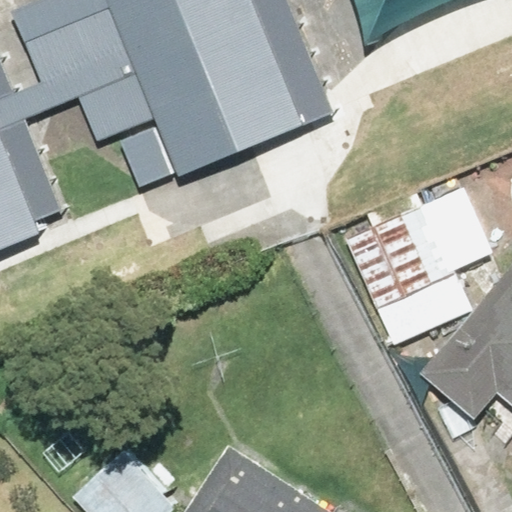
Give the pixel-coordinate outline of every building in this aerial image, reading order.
[(252,0),(24,0),(5,8),(49,116),(79,104),(94,139),(159,112),(190,188),(310,139),(252,0)] [(0,90),(0,257),(60,233),(0,90)] [(448,102),(408,120),(432,174),(472,156),(448,102)] [(469,188),(348,236),(373,300),(494,252),(469,188)] [(511,275),(430,375),(482,417),(504,391),(511,397),(511,275)] [(350,511),(243,440),(193,511),(350,511)] [(126,444),(70,496),(84,511),(166,511),(178,501),(126,444)]
